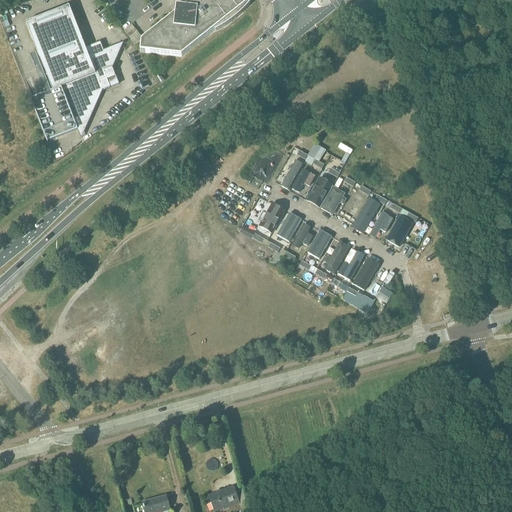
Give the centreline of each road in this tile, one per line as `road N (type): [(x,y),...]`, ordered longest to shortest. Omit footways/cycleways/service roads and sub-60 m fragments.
road 1 (secondary): [(0,285),(305,26)]
road 2 (secondary): [(293,12),(0,258)]
road 3 (unclassified): [(60,437),(421,341)]
road 4 (residential): [(421,341),(399,266),(267,190)]
road 5 (unclassified): [(511,443),(471,327)]
